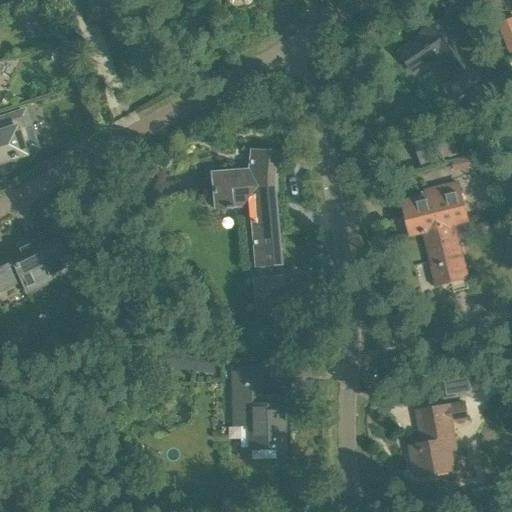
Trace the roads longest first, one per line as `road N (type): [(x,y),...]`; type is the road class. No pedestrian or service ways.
road 1 (residential): [(353,511),(345,452),(347,295),(313,81),(299,39)]
road 2 (residential): [(0,205),(299,39)]
